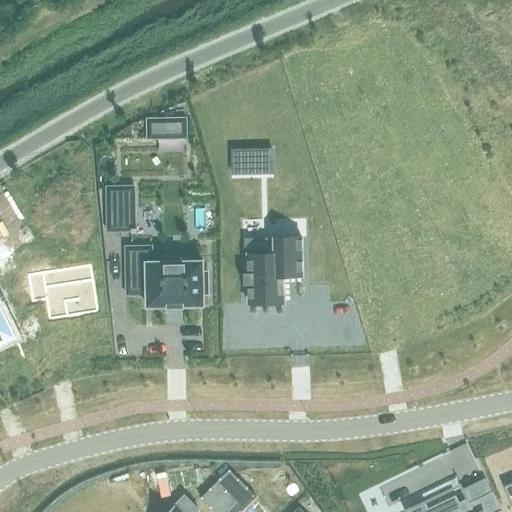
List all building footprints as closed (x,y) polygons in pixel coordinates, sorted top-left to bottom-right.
[(184,119),(146,119),(147,139),(185,139),(184,119)] [(272,149),(232,150),(233,174),(273,173),(272,149)] [(134,187),(107,188),(107,232),(131,231),(131,232),(131,233),(136,233),(136,229),(135,229),(134,187)] [(319,187),(290,196),(302,234),(302,242),(334,232),(319,187)] [(247,273),(243,273),(243,285),(248,285),(248,304),(284,304),(283,277),(302,276),(302,237),(244,238),(244,255),(247,255),(247,273)] [(151,246),(125,247),(126,295),(147,294),(147,304),(146,304),(147,307),(149,307),(149,306),(165,306),(165,307),(168,307),(168,306),(171,306),(179,305),(179,306),(182,306),(182,307),(184,307),(184,306),(201,305),(201,306),(203,306),(203,303),(202,294),(208,294),(207,272),(202,272),(201,264),(202,264),(202,261),(199,261),(183,262),(183,256),(163,256),(164,263),(151,263),(151,246)] [(43,271),(28,274),(32,301),(48,299),(51,319),(98,311),(93,278),(91,279),(89,265),(72,268),(74,281),(46,286),(43,271)] [(0,340),(11,335),(0,311),(0,340)] [(231,470),(203,498),(217,511),(245,511),(260,498),(231,470)] [(511,482),(503,487),(511,507),(511,482)] [(184,495),(167,511),(196,511),(199,509),(184,495)]
